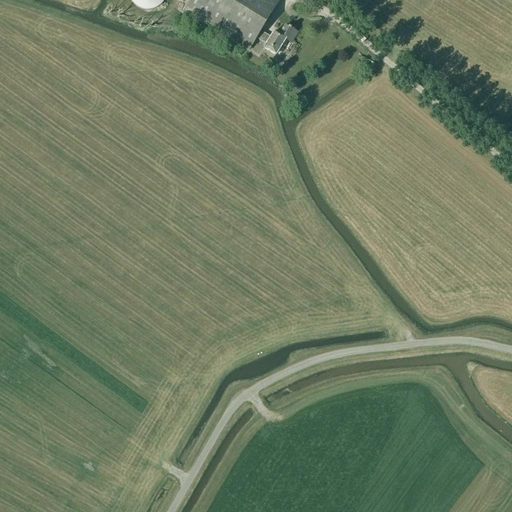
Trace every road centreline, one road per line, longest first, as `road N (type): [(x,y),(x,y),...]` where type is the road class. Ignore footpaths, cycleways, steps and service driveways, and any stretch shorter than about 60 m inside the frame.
road 1 (unclassified): [(171,511),(237,403),(289,371),(345,352),(418,343),(464,340),(511,350)]
road 2 (unclassified): [(511,168),(331,14),(295,0)]
